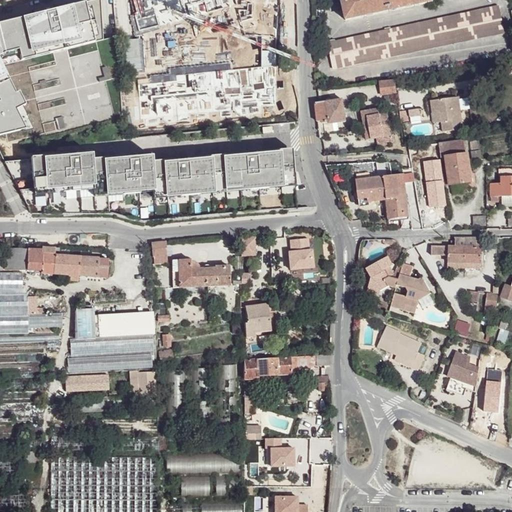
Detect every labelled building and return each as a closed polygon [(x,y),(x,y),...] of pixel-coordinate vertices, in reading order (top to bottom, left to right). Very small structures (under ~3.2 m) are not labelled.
[(112,0),(115,17),(133,15),(131,0),(112,0)] [(215,0),(218,31),(244,29),(242,0),(215,0)] [(277,24),(274,0),(256,0),(259,27),(258,37),(257,53),(255,80),(255,93),(272,94),(276,34),(277,24)] [(432,0),(341,0),(346,21),(433,2),(432,0)] [(0,133),(22,130),(23,132),(33,129),(22,106),(25,105),(19,91),(14,94),(0,62),(0,60),(21,56),(21,59),(49,53),(48,49),(95,42),(93,37),(98,35),(91,7),(86,8),(84,1),(54,9),(53,5),(33,11),(33,15),(0,23),(0,133)] [(500,7),(400,28),(405,54),(506,34),(500,7)] [(400,28),(328,43),(334,69),(405,54),(400,28)] [(189,40),(181,41),(183,48),(191,47),(189,40)] [(255,80),(257,53),(130,68),(133,93),(136,126),(173,122),(170,89),(255,80)] [(396,80),(381,82),(383,95),(397,93),(396,80)] [(459,95),(431,100),(434,111),(440,111),(442,120),(443,130),(464,126),(459,95)] [(343,100),(316,104),(319,134),(338,131),(337,124),(346,123),(343,100)] [(419,108),(409,110),(410,117),(420,115),(419,108)] [(379,109),(362,112),(364,130),(369,129),(367,117),(380,115),(379,109)] [(380,115),(367,117),(369,129),(364,130),(366,139),(376,137),(377,146),(392,143),(387,113),(380,115)] [(442,120),(435,121),(437,131),(443,130),(442,120)] [(466,152),(464,139),(439,142),(441,156),(446,155),(451,183),(472,180),(467,152),(466,152)] [(68,154),(31,158),(35,195),(53,193),(80,191),(94,189),(94,197),(139,193),(153,192),(154,198),(233,192),(268,188),(300,184),(296,172),(294,173),(292,150),(256,153),(256,155),(245,156),(245,154),(187,159),(187,161),(178,162),(178,160),(150,162),(150,155),(136,156),(136,158),(128,159),(127,157),(91,160),(90,153),(79,153),(79,155),(68,157),(68,154)] [(442,159),(423,161),(429,207),(447,205),(442,159)] [(511,169),(503,170),(503,177),(511,176),(511,169)] [(403,176),(356,181),(359,203),(387,200),(390,220),(408,217),(403,176)] [(511,176),(503,177),(502,183),(491,184),(492,197),(511,196),(511,176)] [(263,237),(242,238),(242,255),(264,255),(263,237)] [(482,263),(482,237),(455,238),(455,241),(451,241),(451,246),(448,246),(448,248),(432,248),(432,257),(448,256),(448,263),(466,263),(466,269),(481,268),(481,263),(482,263)] [(309,238),(290,239),(291,250),(288,250),(290,271),(316,268),(314,248),(310,248),(309,238)] [(165,242),(152,243),(153,256),(155,256),(166,256),(165,242)] [(47,250),(11,249),(10,269),(47,271),(47,275),(71,277),(71,282),(79,283),(79,278),(107,280),(107,262),(97,261),(97,259),(47,256),(47,250)] [(386,257),(364,269),(368,277),(366,288),(379,290),(388,286),(398,288),(398,285),(400,276),(391,274),(388,268),(391,266),(386,257)] [(190,260),(173,260),(173,288),(229,285),(229,267),(213,267),(213,269),(190,270),(190,260)] [(414,267),(403,264),(400,276),(398,285),(403,285),(408,291),(407,296),(396,292),(392,305),(404,309),(406,304),(417,307),(419,301),(430,295),(421,279),(417,280),(410,278),(414,267)] [(20,273),(2,272),(2,292),(21,292),(20,273)] [(258,274),(243,275),(243,284),(258,284),(258,274)] [(511,285),(508,284),(502,296),(511,299),(511,285)] [(482,295),(472,293),(469,312),(479,313),(482,295)] [(74,306),(76,335),(155,330),(154,310),(92,314),(91,302),(85,303),(85,296),(80,296),(81,306),(74,306)] [(497,297),(489,296),(486,315),(496,316),(496,313),(497,308),(495,307),(497,297)] [(511,305),(504,304),(502,311),(511,313),(511,305)] [(267,305),(245,307),(248,324),(245,325),(247,338),(256,337),(255,334),(271,332),(267,305)] [(374,311),(366,309),(364,316),(372,319),(374,311)] [(0,319),(0,334),(28,334),(28,329),(61,327),(61,317),(26,319),(0,319)] [(401,332),(387,326),(378,347),(396,355),(396,356),(411,363),(410,366),(418,370),(424,355),(417,352),(421,342),(400,334),(401,332)] [(59,334),(0,336),(0,344),(59,342),(59,334)] [(152,336),(70,341),(70,351),(70,356),(153,352),(152,336)] [(172,351),(159,352),(160,360),(173,358),(172,351)] [(470,357),(455,352),(446,375),(450,377),(445,389),(463,395),(465,388),(474,391),(478,367),(468,364),(470,357)] [(329,353),(298,356),(299,367),(299,369),(311,368),(310,366),(328,365),(329,353)] [(151,356),(68,361),(68,375),(132,370),(138,370),(152,369),(151,356)] [(411,363),(396,356),(395,360),(410,366),(411,363)] [(280,358),(244,361),(244,378),(256,377),(257,381),(271,380),(271,376),(290,374),(290,370),(289,357),(280,358)] [(294,357),(289,357),(290,370),(299,370),(299,369),(299,367),(295,367),(294,357)] [(234,365),(162,372),(164,452),(219,451),(218,431),(238,430),(234,365)] [(50,369),(0,370),(0,378),(50,377),(50,369)] [(328,375),(317,377),(319,392),(326,390),(325,387),(328,386),(328,375)] [(156,376),(132,377),(133,395),(138,395),(139,396),(156,395),(156,376)] [(109,379),(66,381),(66,389),(110,387),(109,379)] [(47,381),(0,382),(0,390),(47,389),(47,381)] [(252,388),(244,387),(243,413),(252,413),(252,388)] [(42,403),(31,403),(32,412),(42,412),(42,403)] [(29,406),(0,406),(0,419),(29,418),(29,406)] [(259,427),(243,426),(243,433),(259,434),(259,427)] [(282,437),(264,437),(265,449),(271,449),(271,466),(295,466),(295,447),(283,447),(282,437)] [(34,438),(0,438),(0,451),(35,450),(34,438)] [(158,439),(59,439),(60,450),(158,450),(158,439)] [(40,453),(26,454),(27,478),(41,478),(40,453)] [(26,454),(0,454),(0,511),(27,511),(27,478),(26,454)] [(241,511),(241,457),(164,458),(164,511),(241,511)] [(155,511),(155,458),(50,459),(50,511),(155,511)] [(299,495),(274,495),(274,511),(308,511),(308,504),(299,504),(299,495)]
